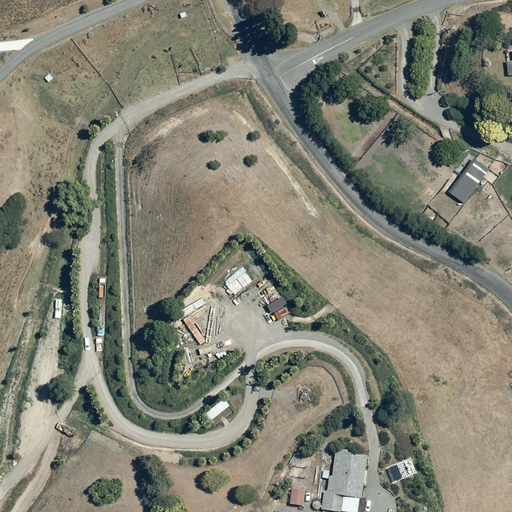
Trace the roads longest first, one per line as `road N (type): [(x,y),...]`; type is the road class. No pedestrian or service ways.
road 1 (unclassified): [(511,298),(369,212),(269,79)]
road 2 (unclassified): [(269,79),(441,0)]
